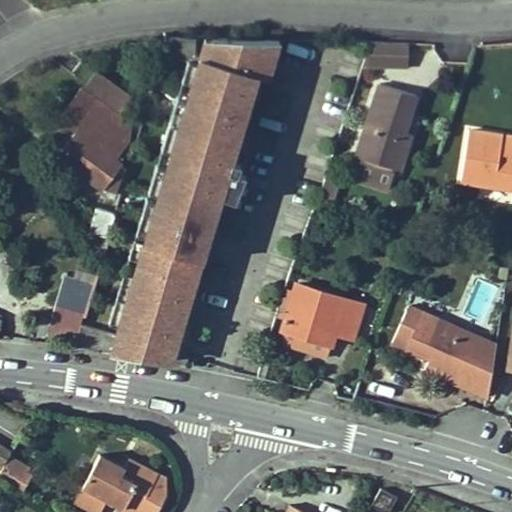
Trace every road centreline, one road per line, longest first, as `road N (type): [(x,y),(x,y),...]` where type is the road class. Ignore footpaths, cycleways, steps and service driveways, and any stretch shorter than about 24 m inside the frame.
road 1 (residential): [(0,59),(97,22),(164,12),(511,14)]
road 2 (secondary): [(511,486),(265,417)]
road 3 (secondary): [(191,401),(0,371)]
